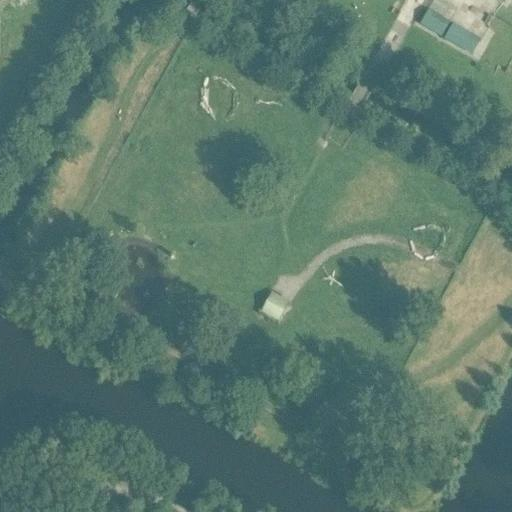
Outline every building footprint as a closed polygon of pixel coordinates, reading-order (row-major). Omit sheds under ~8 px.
[(437,0),(434,0),(427,12),(448,24),(456,11),(437,0)] [(427,12),(419,27),(439,40),(448,24),(427,12)] [(452,26),(443,42),(456,50),(466,34),(452,26)] [(479,42),(466,34),(456,50),(470,58),(479,42)] [(287,304),(269,295),(258,315),(276,325),(287,304)]
